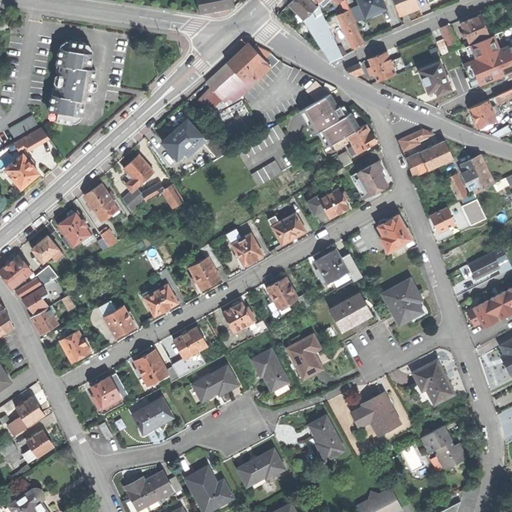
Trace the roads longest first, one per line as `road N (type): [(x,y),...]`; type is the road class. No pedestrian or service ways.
road 1 (residential): [(54,389),(406,191)]
road 2 (secondary): [(0,240),(230,32)]
road 3 (residential): [(484,511),(495,457),(456,327)]
road 4 (secondary): [(45,0),(230,32)]
road 5 (residential): [(323,71),(492,0)]
road 6 (residential): [(91,469),(233,426)]
road 7 (residential): [(456,327),(406,191)]
